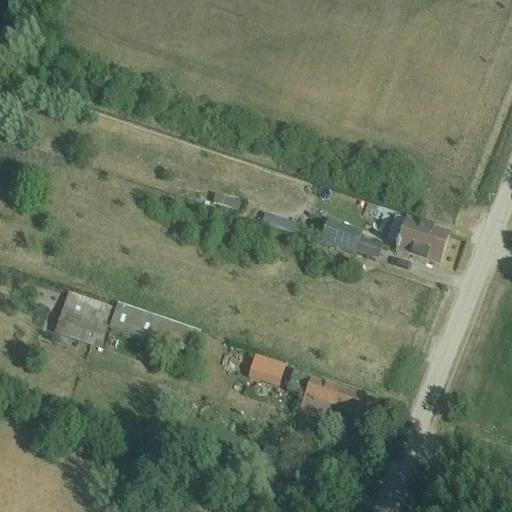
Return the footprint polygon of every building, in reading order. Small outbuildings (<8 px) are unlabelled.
[(240,205),(216,197),(213,205),(237,213),(240,205)] [(266,228),(292,231),(294,217),(268,214),(266,228)] [(407,223),(395,219),(387,242),(399,246),(399,247),(397,246),(395,251),(397,252),(396,255),(439,269),(450,237),(443,235),(445,229),(429,224),(427,230),(407,223)] [(329,224),(322,246),(354,257),(361,235),(329,224)] [(55,336),(101,351),(114,313),(68,298),(55,336)] [(118,308),(110,332),(192,360),(200,336),(118,308)] [(252,381),(284,390),(291,366),(259,357),(252,381)] [(310,382),(298,415),(327,424),(332,408),(367,421),(373,406),(310,382)]
